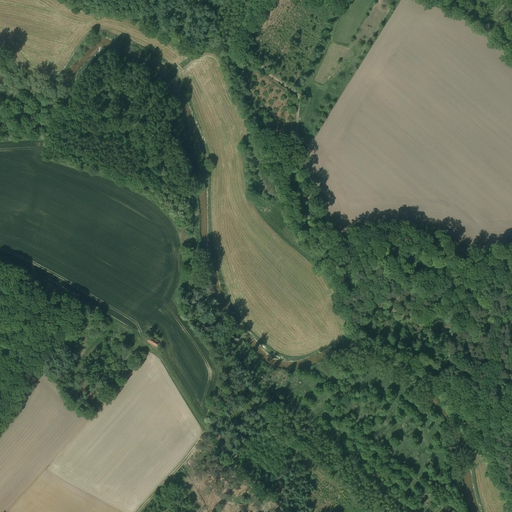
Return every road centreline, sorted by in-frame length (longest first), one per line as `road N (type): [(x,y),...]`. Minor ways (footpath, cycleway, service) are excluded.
road 1 (track): [(230,50),(297,93),(298,149),(341,221),(461,255)]
road 2 (track): [(139,511),(203,425),(157,350)]
road 3 (track): [(341,221),(343,262),(360,307),(407,350)]
